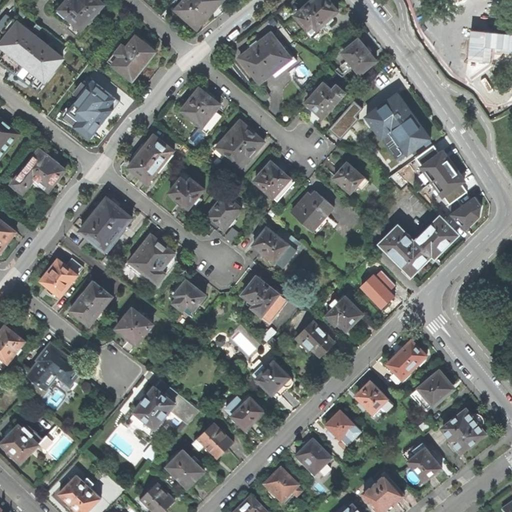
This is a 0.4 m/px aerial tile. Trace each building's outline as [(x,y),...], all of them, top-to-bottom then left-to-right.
[(99,12),(105,5),(104,3),(105,1),(103,0),(68,0),(56,14),(70,26),(68,29),(77,37),(88,24),(90,26),(94,22),(98,18),(101,13),(99,12)] [(198,28),(222,0),(185,0),(177,9),(187,18),(198,28)] [(306,30),(313,38),(321,31),(319,28),(326,22),(327,22),(332,18),(332,17),(338,11),(333,5),(330,2),(330,0),(311,0),(309,2),(309,3),(307,5),(297,15),(308,28),(306,30)] [(53,70),(63,58),(34,36),(7,15),(0,23),(0,42),(9,49),(0,60),(8,67),(18,75),(26,63),(42,75),(41,76),(47,81),(55,72),(53,70)] [(275,77),(294,62),(271,33),(248,51),(239,58),(253,76),(259,83),(272,73),(275,77)] [(144,43),(137,37),(127,48),(123,44),(116,53),(121,57),(115,64),(133,79),(155,51),(144,43)] [(361,74),(377,61),(371,54),(372,53),(369,48),(366,45),(365,46),(360,39),(343,53),(361,74)] [(345,93),(337,86),(333,91),(324,83),(319,89),(316,87),(310,94),(312,96),(307,103),(316,111),(323,117),(345,93)] [(206,133),(220,116),(215,111),(220,104),(210,97),(200,88),(183,109),(202,125),(200,128),(206,133)] [(366,117),(399,161),(431,138),(404,101),(398,93),(366,117)] [(0,159),(21,133),(7,123),(0,116),(0,159)] [(240,168),(263,142),(253,133),(240,121),(217,147),(240,168)] [(173,150),(155,135),(141,152),(129,167),(148,182),(173,150)] [(416,158),(422,166),(440,154),(434,145),(416,158)] [(41,149),(13,183),(24,192),(30,184),(29,183),(34,177),(50,189),(66,169),(61,164),(61,163),(55,158),(49,153),(47,154),(41,149)] [(440,154),(422,166),(443,196),(461,183),(465,181),(444,151),(440,154)] [(278,167),(271,162),(255,180),(277,201),(294,182),(284,173),(284,172),(281,169),(279,167),(278,167)] [(352,192),(359,184),(363,188),(369,181),(349,163),(343,169),(336,178),(352,192)] [(192,177),(182,169),(177,174),(181,178),(170,192),(171,193),(170,196),(173,202),(177,205),(180,207),(184,208),(189,208),(193,202),(194,203),(199,197),(197,196),(204,188),(192,178),(192,177)] [(468,192),(461,183),(443,196),(450,205),(468,192)] [(292,212),(318,236),(332,219),(327,215),(334,207),(316,191),(313,195),(310,199),(306,196),(292,212)] [(225,230),(242,208),(224,195),(208,216),(217,224),(225,230)] [(475,197),(451,214),(466,230),(480,216),(482,206),(475,197)] [(126,225),(131,217),(107,198),(93,215),(81,230),(108,252),(128,227),(126,225)] [(450,243),(459,234),(441,216),(433,225),(431,224),(426,229),(427,231),(415,242),(398,226),(380,244),(412,276),(431,257),(432,256),(435,259),(450,244),(450,243)] [(10,238),(16,230),(0,217),(0,253),(1,254),(7,246),(5,244),(10,238)] [(284,267),(302,244),(284,230),(279,236),(268,227),(265,231),(262,229),(258,235),(260,237),(254,245),(262,251),(275,262),(276,261),(284,267)] [(153,286),(172,263),(168,260),(174,252),(161,242),(151,234),(126,265),(153,286)] [(84,266),(72,257),(66,265),(59,259),(41,280),(51,288),(61,295),(84,266)] [(270,323),(288,300),(258,276),(250,285),(243,294),(255,304),(252,307),(262,314),(260,316),(270,323)] [(114,296),(94,280),(70,310),(80,318),(90,326),(97,317),(99,319),(105,311),(103,309),(114,296)] [(190,315),(206,296),(205,295),(205,293),(204,290),(203,289),(199,288),(197,289),(193,286),(187,281),(182,288),(180,286),(174,293),(178,297),(173,302),(190,315)] [(354,323),(364,314),(347,297),(341,303),(338,300),(332,305),(335,308),(326,316),(335,326),(338,323),(346,331),(354,323)] [(153,325),(133,309),(117,329),(128,338),(137,344),(153,325)] [(327,350),(335,342),(330,337),(330,336),(326,332),(325,333),(314,321),(296,338),(309,351),(312,347),(321,356),(327,350)] [(0,368),(2,370),(25,341),(16,333),(6,325),(0,332),(0,368)] [(392,368),(403,380),(426,356),(412,341),(406,346),(404,347),(399,351),(396,354),(395,358),(388,364),(392,368)] [(73,379),(82,367),(62,352),(51,343),(37,360),(39,361),(32,369),(21,361),(11,372),(23,382),(26,382),(30,376),(45,388),(56,374),(60,369),(73,379)] [(291,377),(275,361),(268,368),(264,364),(253,374),(273,394),(276,392),(280,397),(286,391),(292,385),(293,382),(293,380),(291,377)] [(388,372),(392,368),(388,364),(384,368),(388,372)] [(69,384),(73,379),(60,369),(56,374),(69,384)] [(446,380),(439,372),(413,393),(426,410),(432,405),(434,407),(454,389),(446,380)] [(367,407),(374,414),(381,406),(386,412),(393,404),(371,381),(363,388),(358,394),(358,399),(362,402),(360,405),(364,410),(367,407)] [(170,411),(187,425),(200,411),(171,387),(164,395),(154,387),(148,395),(146,394),(143,398),(140,402),(141,403),(134,411),(135,412),(130,419),(149,435),(154,428),(156,428),(170,411)] [(265,410),(249,394),(242,400),(238,395),(225,407),(246,429),(255,420),(265,410)] [(467,409),(443,428),(462,453),(474,444),(486,434),(481,426),(482,424),(483,421),(483,418),(481,415),(478,414),(475,414),(472,415),(467,409)] [(337,442),(344,449),(361,431),(341,410),(332,418),(326,425),(340,439),(337,442)] [(435,424),(430,418),(419,427),(424,433),(435,424)] [(225,450),(233,441),(214,422),(194,442),(200,448),(205,444),(218,457),(225,450)] [(43,439),(27,424),(23,428),(19,425),(15,430),(12,428),(6,434),(8,437),(1,444),(10,452),(21,463),(40,444),(39,443),(43,439)] [(296,458),(314,476),(331,461),(313,442),(305,450),(296,458)] [(443,468),(423,443),(414,451),(413,448),(403,455),(425,482),(433,475),(443,468)] [(196,479),(205,470),(184,449),(168,466),(188,486),(196,479)] [(265,486),(282,503),(292,493),(297,498),(302,492),(297,487),(298,487),(281,470),(272,479),(265,486)] [(405,495),(386,474),(363,493),(380,511),(388,511),(389,511),(393,507),(393,506),(405,495)] [(79,511),(86,511),(100,497),(90,487),(94,483),(88,477),(84,481),(77,475),(60,493),(68,501),(65,504),(69,508),(73,511),(76,509),(79,511)] [(175,500),(157,482),(139,501),(146,508),(147,507),(149,507),(154,511),(162,511),(167,507),(175,500)] [(237,511),(262,511),(251,499),(242,508),(237,511)]
